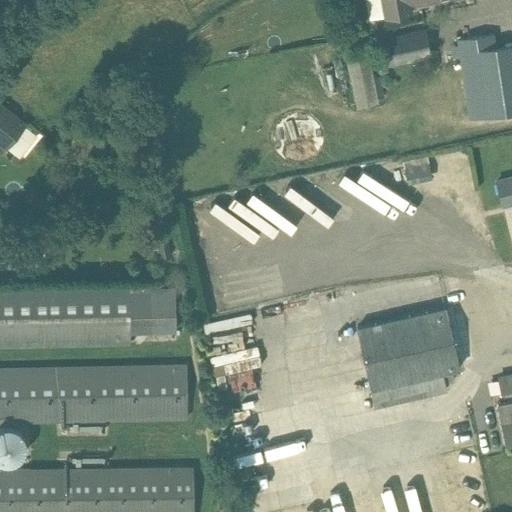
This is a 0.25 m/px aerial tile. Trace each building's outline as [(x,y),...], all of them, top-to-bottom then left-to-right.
[(411,7),(448,0),(383,0),(386,16),(411,11),(411,7)] [(381,39),(387,65),(432,55),(426,29),(381,39)] [(458,38),(461,58),(469,118),(511,111),(511,43),(496,45),(494,33),(458,38)] [(345,57),(355,108),(378,104),(368,53),(345,57)] [(0,146),(6,151),(27,126),(0,104),(0,146)] [(272,137),(272,140),(272,142),(273,145),(274,147),(275,150),(276,152),(277,154),(278,155),(280,157),(282,159),(284,160),(287,162),(288,162),(291,163),(294,164),(296,164),(298,164),(301,164),(304,164),(306,163),(309,162),(311,161),(313,159),(315,157),(317,155),(319,153),(320,151),(321,149),(322,146),(323,144),(323,142),(324,139),(323,136),(323,135),(323,132),(322,129),(321,127),(320,125),(319,123),(317,121),(315,119),(313,118),(311,117),(309,115),(306,114),(304,113),(301,113),(299,113),(297,113),(294,113),(291,114),(290,114),(287,115),(285,116),(283,118),(281,119),(279,121),(277,123),(275,126),(274,128),(274,130),(273,132),(272,135),(272,137)] [(511,202),(511,176),(497,181),(503,205),(511,202)] [(238,194),(232,203),(276,234),(282,225),(238,194)] [(155,232),(158,249),(159,257),(171,255),(167,230),(155,232)] [(0,292),(0,345),(130,343),(130,333),(174,332),(173,290),(0,292)] [(444,383),(453,380),(451,370),(459,368),(445,307),(425,311),(357,327),(375,406),(445,390),(444,383)] [(239,381),(239,358),(218,357),(217,381),(239,381)] [(0,368),(0,421),(188,418),(187,365),(0,368)] [(498,402),(507,444),(511,443),(511,373),(498,377),(502,392),(504,392),(505,400),(498,402)] [(13,427),(11,426),(8,426),(6,426),(4,426),(3,427),(1,428),(0,428),(0,460),(2,461),(5,462),(6,462),(8,462),(9,462),(12,462),(14,461),(16,461),(18,459),(20,458),(22,456),(23,454),(24,453),(24,452),(25,450),(25,449),(26,447),(26,446),(26,444),(26,441),(25,438),(24,436),(23,435),(22,433),(21,432),(20,430),(18,429),(17,429),(16,428),(14,427),(13,427)] [(0,511),(191,511),(191,465),(0,468),(0,511)] [(351,511),(379,511),(377,492),(361,494),(363,502),(350,504),(351,511)]
